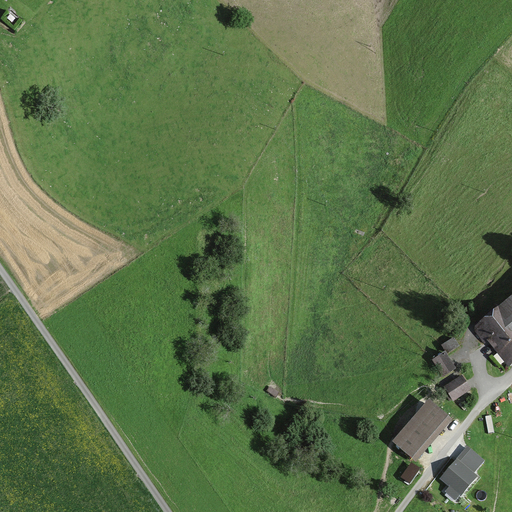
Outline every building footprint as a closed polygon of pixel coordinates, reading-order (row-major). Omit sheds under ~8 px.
[(511,300),(475,331),(487,344),(494,338),(511,359),(511,358),(511,300)] [(443,376),(455,368),(445,353),(434,360),(443,376)] [(462,378),(446,388),(453,398),(468,389),(462,378)] [(429,404),(396,442),(413,458),(447,419),(429,404)] [(474,478),(457,463),(444,479),(461,493),(474,478)]
